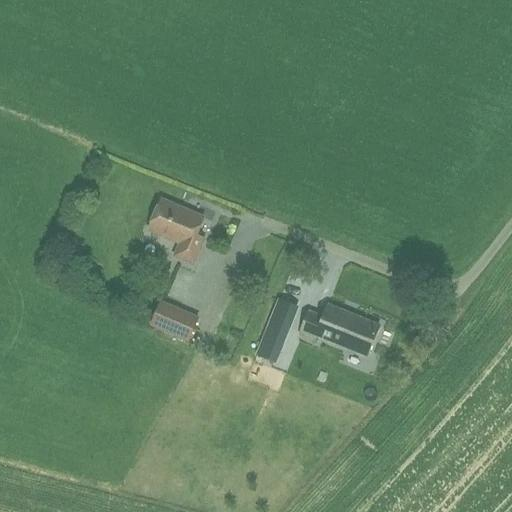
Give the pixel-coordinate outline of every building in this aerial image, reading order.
[(204,215),(162,197),(151,222),(165,228),(163,233),(181,241),(175,253),(195,262),(206,236),(197,232),(204,215)] [(279,299),(273,316),(291,323),(298,306),(279,299)] [(200,319),(162,302),(152,323),(191,339),(200,319)] [(380,325),(328,304),(323,317),(309,311),(300,333),(315,339),(316,335),(367,355),(380,325)] [(257,354),(275,362),(282,345),(264,338),(257,354)]
